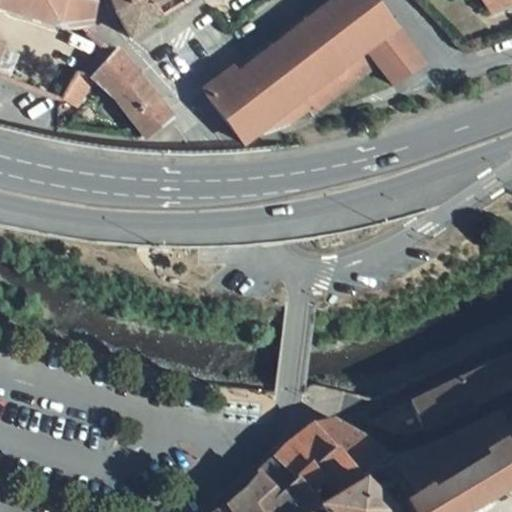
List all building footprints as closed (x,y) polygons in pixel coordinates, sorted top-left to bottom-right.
[(0,0),(0,9),(67,31),(90,28),(96,1),(94,0),(93,0),(0,0)] [(110,0),(117,16),(141,0),(110,0)] [(141,0),(117,16),(131,40),(160,20),(147,0),(141,0)] [(180,0),(147,0),(160,20),(183,4),(180,0)] [(397,28),(375,0),(333,0),(235,75),(231,70),(204,91),(209,96),(207,97),(244,145),(261,133),(265,138),(288,128),(314,109),(318,114),(382,65),(397,87),(426,65),(397,28)] [(511,0),(482,0),(490,14),(511,5),(511,0)] [(106,45),(80,74),(90,77),(114,50),(106,45)] [(117,52),(114,50),(90,77),(92,79),(115,99),(146,138),(171,118),(117,52)] [(80,74),(66,100),(78,106),(92,79),(90,77),(80,74)] [(511,354),(461,380),(475,407),(511,388),(511,354)] [(422,433),(475,407),(461,380),(369,424),(381,430),(397,434),(409,436),(422,433)] [(468,511),(511,485),(511,433),(507,436),(497,417),(428,451),(395,462),(394,463),(400,472),(417,496),(408,501),(404,504),(406,507),(409,511),(468,511)] [(394,463),(395,462),(364,438),(336,421),(312,425),(333,450),(312,467),(324,483),(320,485),(333,499),(363,480),(378,470),(394,463)] [(312,467),(333,450),(312,425),(282,448),(272,459),(295,481),(307,493),(320,485),(324,483),(312,467)] [(319,507),(307,493),(295,481),(272,459),(258,475),(278,496),(272,503),(278,509),(279,511),(314,511),(318,509),(318,508),(319,507)] [(417,496),(400,472),(394,463),(378,470),(388,484),(394,480),(408,501),(417,496)] [(272,503),(278,496),(258,475),(243,493),(257,511),(274,511),(278,509),(272,503)] [(396,511),(397,511),(363,480),(333,499),(319,507),(318,508),(318,509),(320,511),(396,511)] [(257,511),(243,493),(225,508),(227,511),(257,511)]
